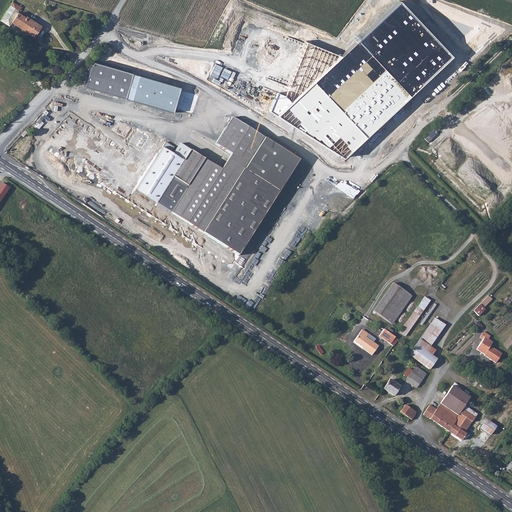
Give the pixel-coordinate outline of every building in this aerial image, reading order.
[(11,0),(9,0),(8,2),(19,10),(21,6),(11,0)] [(0,18),(9,25),(11,21),(17,11),(19,10),(8,2),(0,13),(0,18)] [(269,111),(342,158),(451,57),(399,2),(291,102),(276,93),(269,111)] [(17,11),(11,21),(33,35),(41,22),(26,14),(25,15),(17,11)] [(83,87),(125,99),(132,74),(93,63),(89,67),(83,87)] [(181,88),(132,74),(125,99),(173,113),(181,88)] [(65,100),(67,101),(69,99),(59,91),(46,106),(52,111),(59,102),(62,104),(65,100)] [(135,189),(170,212),(238,256),(300,161),(232,118),(215,143),(231,155),(221,170),(190,150),(184,159),(162,146),(135,189)] [(428,142),(436,134),(432,131),(424,138),(428,142)] [(99,141),(73,187),(86,194),(97,173),(100,175),(114,150),(99,141)] [(122,147),(120,153),(131,157),(133,151),(122,147)] [(25,161),(23,164),(40,175),(42,171),(36,167),(36,168),(25,161)] [(480,205),(492,193),(471,172),(460,184),(480,205)] [(0,200),(12,183),(5,179),(0,186),(0,200)] [(410,295),(393,283),(373,311),(391,323),(410,295)] [(488,295),(479,304),(483,308),(492,299),(488,295)] [(413,313),(399,333),(405,336),(418,316),(429,300),(424,297),(413,313)] [(473,311),(478,316),(485,310),(483,308),(479,304),(473,311)] [(435,317),(416,344),(431,355),(435,350),(430,346),(445,325),(435,317)] [(390,344),(395,337),(384,329),(379,336),(390,344)] [(368,334),(362,330),(354,341),(364,348),(363,349),(372,355),(378,346),(365,337),(368,334)] [(487,339),(484,337),(483,339),(476,349),(484,354),(484,355),(496,363),(501,354),(490,346),(492,342),(487,339)] [(431,355),(416,344),(409,355),(429,369),(436,359),(431,355)] [(416,388),(426,374),(415,366),(405,380),(416,388)] [(400,386),(389,380),(383,389),(393,396),(400,386)] [(452,385),(440,403),(451,410),(458,415),(459,413),(464,405),(470,397),(452,385)] [(440,403),(436,409),(430,419),(444,428),(448,421),(445,419),(451,410),(440,403)] [(400,412),(411,420),(413,417),(416,412),(405,405),(400,412)] [(423,414),(430,419),(436,409),(429,405),(423,414)] [(477,414),(464,405),(459,413),(472,422),(477,414)] [(454,425),(457,420),(455,419),(458,415),(451,410),(445,419),(448,421),(444,428),(449,432),(454,425)] [(459,413),(458,415),(455,419),(457,420),(468,427),(472,422),(459,413)] [(466,430),(466,429),(468,427),(457,420),(454,425),(459,429),(455,435),(462,440),(466,434),(464,433),(466,430)] [(496,427),(486,420),(480,428),(490,435),(496,427)] [(459,429),(454,425),(449,432),(455,435),(459,429)] [(473,458),(475,455),(463,447),(461,450),(466,453),(466,454),(470,457),(471,456),(473,458)]
